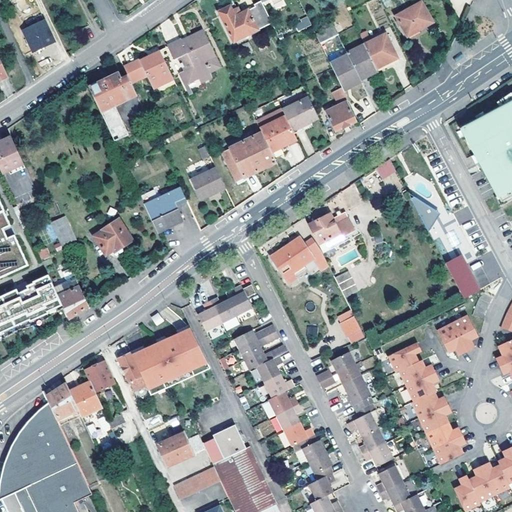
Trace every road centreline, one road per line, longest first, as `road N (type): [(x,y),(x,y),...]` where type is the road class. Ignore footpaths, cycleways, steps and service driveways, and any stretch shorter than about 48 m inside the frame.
road 1 (residential): [(235,231),(366,499)]
road 2 (tertiary): [(0,398),(235,231)]
road 3 (tertiary): [(235,231),(424,108)]
road 4 (residential): [(0,115),(171,0)]
road 5 (residential): [(424,108),(511,273)]
